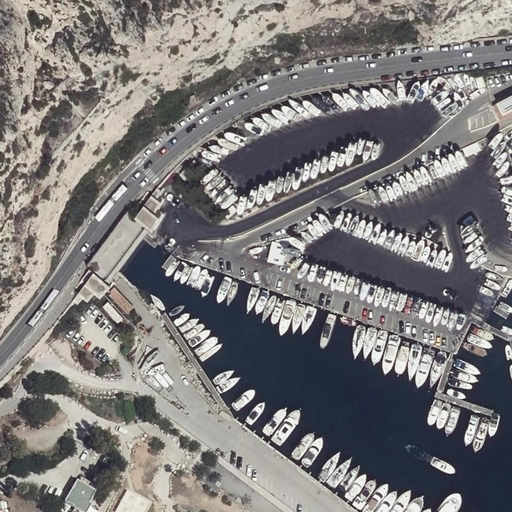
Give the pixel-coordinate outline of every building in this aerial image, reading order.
[(511,106),(511,94),(499,101),(504,111),(511,106)] [(257,195),(272,201),(276,191),(261,185),(257,195)] [(160,187),(154,193),(160,197),(164,190),(160,187)] [(154,193),(146,204),(155,210),(163,200),(160,197),(154,193)] [(146,204),(139,214),(150,223),(156,228),(162,216),(155,210),(146,204)] [(91,267),(97,270),(139,214),(131,208),(126,213),(88,264),(91,267)] [(139,214),(97,270),(108,279),(125,256),(150,223),(139,214)] [(274,243),(270,261),(287,264),(290,246),(274,243)] [(97,270),(90,281),(98,287),(105,291),(113,284),(108,279),(97,270)] [(83,288),(81,291),(85,295),(89,298),(98,287),(90,281),(83,288)] [(81,291),(76,299),(80,301),(85,295),(81,291)] [(82,486),(69,506),(79,511),(89,511),(91,511),(92,511),(95,511),(99,507),(96,504),(100,497),(82,486)]
